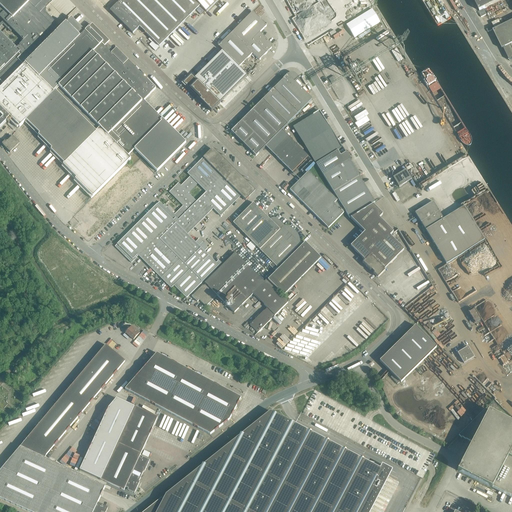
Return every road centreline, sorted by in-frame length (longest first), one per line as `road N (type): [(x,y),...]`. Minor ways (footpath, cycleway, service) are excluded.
road 1 (unclassified): [(485,365),(366,155),(294,51)]
road 2 (tertiary): [(360,363),(388,334),(393,316),(211,135)]
road 3 (unclassified): [(309,383),(299,366),(95,254)]
road 4 (tertiary): [(134,511),(249,418),(309,383)]
road 5 (tertiary): [(211,135),(77,0)]
road 6 (unclassified): [(429,511),(449,459),(393,421),(360,363)]
road 7 (unclassified): [(95,254),(211,135)]
road 8 (track): [(0,201),(26,275),(21,309),(0,343)]
road 9 (unclassified): [(95,254),(54,221),(0,156)]
